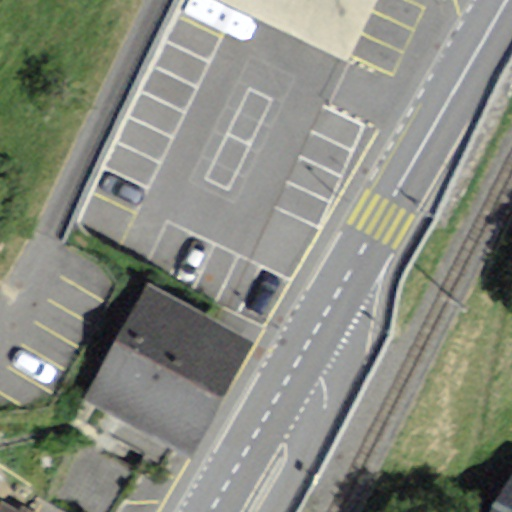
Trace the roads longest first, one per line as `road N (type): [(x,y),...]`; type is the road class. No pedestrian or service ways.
road 1 (secondary): [(304,352),(507,0)]
road 2 (residential): [(0,302),(45,240),(157,0)]
road 3 (secondary): [(209,511),(304,352)]
road 4 (residential): [(304,352),(328,387),(326,406),(277,511)]
